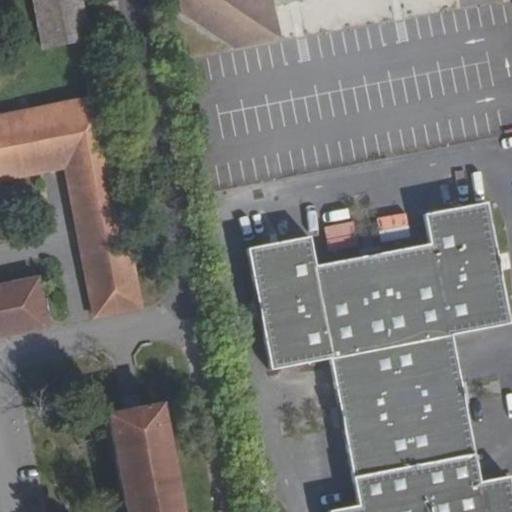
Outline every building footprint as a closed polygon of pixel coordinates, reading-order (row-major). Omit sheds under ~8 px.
[(33,0),(43,47),(87,38),(79,0),(33,0)] [(173,0),(175,7),(228,43),(272,35),(264,0),(173,0)] [(0,178),(65,167),(94,315),(140,307),(99,97),(0,115),(0,178)] [(305,236),(242,249),(267,369),(325,357),(354,503),(325,509),(325,511),(511,511),(504,473),(476,479),(445,334),(504,321),(480,200),(418,213),(424,242),(311,265),(305,236)] [(0,286),(0,333),(46,325),(37,279),(0,286)] [(125,505),(126,511),(179,511),(159,405),(107,415),(125,505)]
